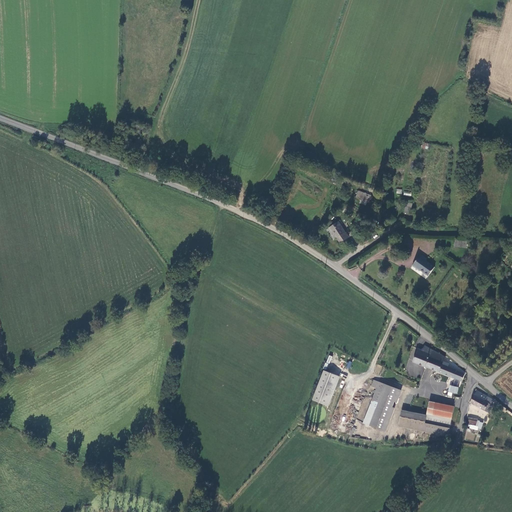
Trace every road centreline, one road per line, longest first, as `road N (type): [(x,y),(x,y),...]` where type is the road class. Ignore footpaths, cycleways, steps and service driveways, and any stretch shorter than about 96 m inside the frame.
road 1 (tertiary): [(0,118),(234,209),(334,266)]
road 2 (tertiary): [(334,266),(476,375)]
road 3 (unclassified): [(397,511),(458,440),(476,375)]
road 4 (track): [(511,236),(391,227)]
